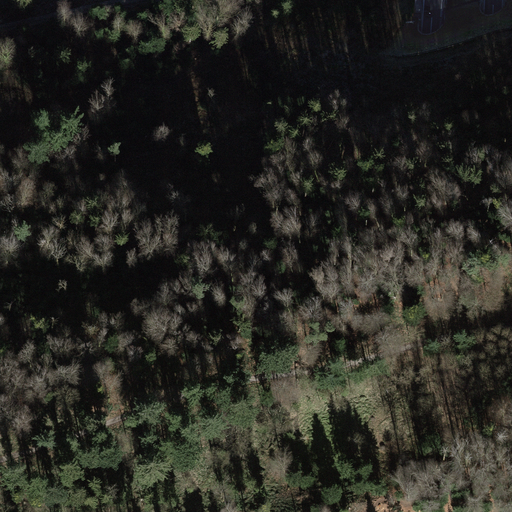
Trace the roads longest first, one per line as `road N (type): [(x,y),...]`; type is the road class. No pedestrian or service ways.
road 1 (track): [(0,459),(260,369),(381,347),(511,308)]
road 2 (motorway): [(433,0),(415,248),(412,511)]
road 3 (motorway): [(475,511),(493,0)]
road 4 (track): [(286,0),(246,17),(237,25),(245,30),(388,61),(431,59),(508,33)]
road 5 (track): [(131,0),(0,29)]
